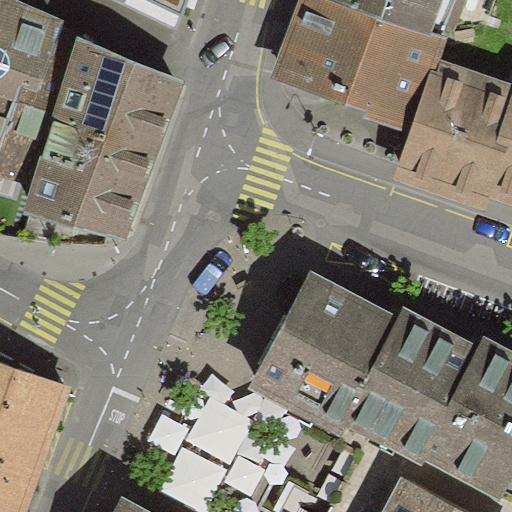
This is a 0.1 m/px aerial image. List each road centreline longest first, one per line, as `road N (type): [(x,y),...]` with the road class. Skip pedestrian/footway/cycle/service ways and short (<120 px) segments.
road 1 (tertiary): [(511,275),(385,216),(202,151)]
road 2 (tertiary): [(202,151),(126,357)]
road 3 (residential): [(126,357),(62,511)]
road 4 (residential): [(202,151),(249,0)]
road 5 (tertiary): [(126,357),(0,287)]
